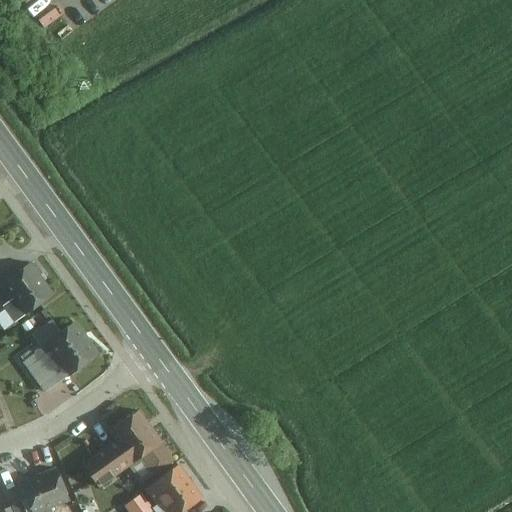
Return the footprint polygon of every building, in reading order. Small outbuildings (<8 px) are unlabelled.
[(54,295),(30,266),(0,290),(0,291),(24,320),(54,295)] [(99,356),(75,324),(36,353),(52,375),(65,366),(72,376),(99,356)] [(117,442),(85,466),(102,490),(143,460),(157,479),(178,464),(139,411),(109,432),(117,442)] [(186,511),(204,499),(178,464),(157,479),(149,485),(168,511),(186,511)] [(58,471),(22,487),(32,511),(50,511),(72,503),(58,471)] [(145,494),(129,505),(134,511),(157,511),(158,511),(145,494)]
